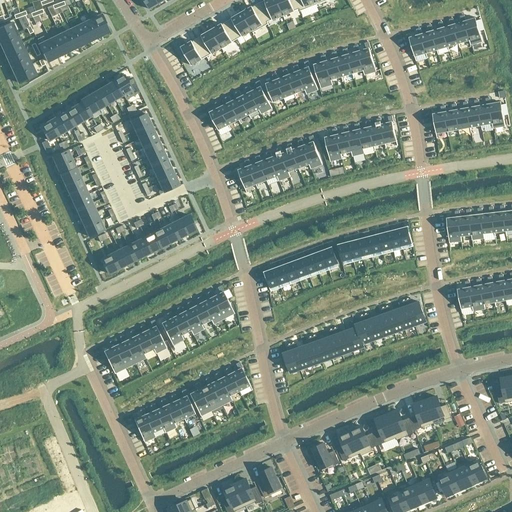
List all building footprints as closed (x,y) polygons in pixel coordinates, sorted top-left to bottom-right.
[(156,0),(143,0),(149,10),(159,4),(156,0)] [(264,1),(259,3),(268,24),(268,26),(268,27),(270,26),(269,26),(268,24),(267,22),(273,20),(277,18),(277,19),(282,17),(282,16),(283,16),(276,0),(264,0),(264,1)] [(276,0),(283,16),(284,20),(285,20),(285,19),(285,20),(283,16),(284,15),(284,16),(289,14),(289,13),(294,11),(299,9),(295,0),(276,0)] [(295,0),(299,9),(300,14),(301,13),(300,11),(307,9),(316,5),(313,0),(295,0)] [(251,6),(241,12),(253,33),(268,24),(259,3),(258,4),(252,7),(251,6)] [(231,19),(227,21),(237,39),(241,37),(246,34),(251,32),(251,31),(252,33),(253,35),(253,36),(254,35),(253,33),(241,12),(231,18),(231,19)] [(101,14),(90,19),(99,37),(109,32),(101,14)] [(454,24),(453,25),(458,44),(460,48),(461,48),(460,48),(459,44),(469,40),(463,22),(465,21),(464,15),(460,16),(461,22),(454,24)] [(444,27),(442,28),(447,47),(449,52),(450,51),(449,51),(448,47),(458,44),(453,25),(454,24),(453,18),(449,20),(450,25),(444,27)] [(465,21),(463,22),(469,40),(470,45),(482,42),(479,31),(484,30),(481,19),(476,21),(475,18),(465,21)] [(90,19),(80,24),(89,42),(99,37),(90,19)] [(221,24),(211,29),(222,48),(223,48),(227,45),(236,39),(238,43),(238,44),(239,43),(237,39),(227,21),(226,22),(222,24),(221,24)] [(433,31),(431,31),(436,50),(438,55),(439,54),(438,54),(437,50),(447,47),(442,28),(444,27),(442,22),(438,23),(439,29),(433,31)] [(12,24),(0,29),(0,40),(17,33),(12,24)] [(80,24),(70,29),(78,47),(89,42),(80,24)] [(422,34),(420,34),(425,53),(427,58),(428,58),(428,57),(427,57),(426,53),(436,50),(431,31),(433,31),(431,25),(427,26),(428,32),(422,34)] [(418,35),(409,38),(414,57),(416,61),(417,61),(416,61),(415,56),(425,53),(420,34),(422,34),(420,28),(416,29),(418,35)] [(70,29),(59,34),(68,52),(78,47),(70,29)] [(201,36),(196,39),(207,57),(216,51),(216,52),(221,49),(221,48),(223,52),(223,53),(224,52),(222,48),(211,29),(201,36)] [(17,33),(0,40),(0,43),(4,52),(21,44),(17,33)] [(59,34),(49,39),(58,57),(68,52),(59,34)] [(49,39),(39,44),(47,62),(58,57),(49,39)] [(191,41),(180,47),(191,66),(192,65),(193,65),(197,63),(197,62),(206,57),(208,61),(209,61),(207,57),(196,39),(191,42),(191,41)] [(359,51),(357,51),(363,70),(364,75),(376,72),(376,71),(369,48),(370,48),(368,42),(364,43),(366,49),(359,51)] [(21,44),(4,52),(9,62),(26,54),(21,44)] [(348,54),(346,55),(352,74),(353,78),(353,79),(354,78),(353,74),(363,70),(357,51),(359,51),(357,45),(353,47),(355,52),(348,54)] [(337,58),(335,58),(341,77),(343,81),(342,81),(342,82),(343,81),(342,77),(352,74),(346,55),(348,54),(346,49),(342,50),(344,55),(337,58)] [(326,61),(324,61),(330,80),(331,80),(341,77),(335,58),(337,58),(336,52),(331,53),(333,59),(326,61)] [(26,54),(9,62),(13,72),(31,64),(26,54)] [(322,62),(313,65),(321,88),(332,85),(331,80),(330,80),(324,61),(326,61),(325,55),(320,56),(322,62)] [(299,71),(298,71),(305,90),(306,94),(316,90),(318,90),(309,67),(310,67),(308,61),(304,63),(306,68),(299,71)] [(31,64),(13,72),(18,83),(36,75),(31,64)] [(289,75),(287,76),(294,94),(296,98),(295,98),(295,99),(297,98),(297,97),(296,98),(295,94),(297,93),(305,90),(298,71),(299,71),(297,65),(293,67),(295,72),(289,75)] [(278,79),(276,80),(284,98),(285,102),(285,103),(286,102),(284,98),(294,94),(287,76),(289,75),(286,69),(282,71),(285,76),(278,79)] [(274,81),(265,84),(273,102),(284,98),(276,80),(278,79),(276,73),(272,75),(274,81)] [(124,75),(115,80),(123,95),(132,89),(124,75)] [(115,80),(106,85),(115,100),(123,95),(115,80)] [(252,91),(250,92),(259,109),(261,114),(272,108),(261,87),(262,86),(259,81),(255,83),(258,88),(252,91)] [(106,85),(98,90),(106,104),(115,100),(106,85)] [(241,96),(240,97),(249,114),(251,118),(251,119),(252,118),(251,118),(249,114),(252,113),(259,109),(250,92),(252,91),(249,86),(245,88),(248,93),(241,96)] [(98,90),(90,95),(98,109),(106,104),(98,90)] [(231,101),(230,102),(239,119),(241,123),(240,124),(241,124),(242,123),(241,123),(239,119),(249,114),(240,97),(241,96),(239,91),(235,93),(237,98),(231,101)] [(90,95),(81,100),(82,102),(83,102),(90,114),(98,109),(90,95)] [(221,106),(220,107),(229,124),(231,128),(230,129),(231,128),(229,124),(239,119),(230,102),(231,101),(229,96),(225,98),(227,103),(221,106)] [(479,106),(477,106),(481,126),(482,130),(483,130),(482,130),(481,125),(492,124),(488,104),(490,104),(489,98),(485,99),(486,105),(479,106)] [(468,108),(467,108),(470,127),(471,132),(472,132),(471,132),(470,127),(481,126),(477,106),(479,106),(478,100),(474,101),(475,107),(468,108)] [(217,108),(209,112),(218,130),(229,124),(220,107),(221,106),(218,101),(214,103),(217,108)] [(82,102),(74,107),(83,121),(91,116),(90,114),(83,102),(82,102)] [(457,110),(455,110),(459,129),(460,134),(459,129),(470,127),(467,108),(468,108),(467,102),(463,103),(464,109),(457,110)] [(490,104),(488,104),(492,124),(493,128),(505,126),(503,115),(508,114),(506,104),(501,105),(500,102),(490,104)] [(446,112),(444,112),(447,131),(448,136),(449,136),(448,131),(459,129),(455,110),(457,110),(456,104),(451,105),(453,111),(446,112)] [(441,113),(432,114),(436,138),(438,138),(437,138),(436,133),(447,131),(444,112),(446,112),(444,106),(440,107),(441,113)] [(74,107),(66,111),(74,126),(83,121),(74,107)] [(66,111),(58,116),(66,131),(74,126),(66,111)] [(146,114),(131,121),(135,130),(150,123),(146,114)] [(58,116),(49,121),(58,135),(66,131),(58,116)] [(382,124),(380,124),(385,144),(396,141),(396,142),(397,145),(396,146),(397,146),(392,122),(393,122),(392,116),(387,117),(389,123),(382,124)] [(371,127),(369,127),(374,146),(385,144),(386,148),(385,148),(385,149),(386,148),(385,144),(380,124),(382,124),(381,118),(376,119),(378,125),(371,127)] [(49,121),(40,127),(49,141),(58,135),(49,121)] [(360,129),(358,130),(363,149),(373,146),(374,151),(375,151),(374,146),(369,127),(371,127),(369,121),(365,122),(367,128),(360,129)] [(150,123),(135,130),(139,139),(154,132),(150,123)] [(349,132),(347,132),(352,151),(351,152),(352,156),(364,153),(363,149),(358,130),(360,129),(358,124),(354,124),(356,130),(349,132)] [(338,134),(336,135),(341,154),(351,152),(352,151),(347,132),(349,132),(347,126),(343,127),(344,133),(338,134)] [(333,135),(324,138),(330,161),(342,159),(341,154),(336,135),(338,134),(336,129),(332,130),(333,135)] [(154,132),(139,139),(143,148),(158,141),(154,132)] [(304,145),(302,146),(309,164),(311,169),(322,165),(314,142),(315,141),(312,136),(308,137),(310,143),(304,145)] [(293,149),(291,150),(298,168),(300,173),(301,173),(301,172),(300,172),(299,168),(309,164),(302,146),(304,145),(302,140),(298,141),(300,147),(293,149)] [(158,141),(143,148),(147,156),(162,149),(158,141)] [(282,153),(281,154),(288,172),(298,168),(291,150),(293,149),(291,143),(287,145),(289,151),(282,153)] [(272,157),(270,158),(277,176),(279,181),(290,177),(288,172),(281,154),(282,153),(280,147),(276,149),(278,155),(272,157)] [(162,149),(147,156),(151,165),(166,158),(162,149)] [(68,150),(53,157),(57,166),(72,159),(68,150)] [(261,161),(259,162),(266,180),(268,185),(269,184),(268,184),(267,180),(277,176),(270,158),(272,157),(270,151),(266,153),(268,159),(261,161)] [(250,165),(249,166),(256,184),(258,189),(259,188),(258,188),(256,184),(266,180),(259,162),(261,161),(259,155),(255,157),(257,163),(250,165)] [(166,158),(151,165),(155,174),(170,167),(166,158)] [(72,159),(57,166),(61,175),(76,168),(72,159)] [(246,167),(238,170),(245,188),(247,193),(248,193),(248,192),(247,192),(245,188),(256,184),(249,166),(250,165),(248,159),(244,161),(246,167)] [(170,167),(155,174),(159,182),(174,175),(170,167)] [(76,168),(61,175),(65,184),(80,177),(76,168)] [(174,175),(159,182),(164,192),(179,185),(174,175)] [(80,177),(65,184),(69,192),(84,186),(80,177)] [(84,186),(69,192),(73,201),(88,194),(84,186)] [(88,194),(73,201),(77,210),(92,203),(88,194)] [(92,203),(77,210),(81,219),(96,212),(92,203)] [(505,212),(503,212),(505,231),(506,236),(507,236),(506,236),(506,231),(511,230),(511,204),(511,205),(511,211),(505,212)] [(493,213),(492,213),(494,233),(494,238),(496,237),(495,237),(494,233),(505,231),(503,212),(505,212),(504,206),(500,206),(501,212),(493,213)] [(482,214),(481,214),(483,234),(494,233),(492,213),(493,213),(493,207),(489,207),(489,213),(482,214)] [(471,216),(469,216),(472,235),(471,235),(472,240),(484,239),(483,234),(481,214),(482,214),(481,208),(477,209),(478,215),(471,216)] [(460,217),(458,217),(460,237),(461,237),(471,235),(472,235),(469,216),(471,216),(470,210),(466,210),(467,216),(460,217)] [(455,217),(446,218),(449,243),(461,241),(461,237),(460,237),(458,217),(460,217),(459,211),(455,211),(455,217)] [(96,212),(81,219),(85,227),(100,220),(96,212)] [(188,215),(179,220),(186,234),(196,229),(188,215)] [(100,220),(85,227),(89,237),(104,230),(100,220)] [(179,220),(170,224),(178,239),(186,234),(179,220)] [(399,229),(397,229),(401,246),(402,246),(410,244),(411,247),(412,246),(413,246),(412,243),(411,243),(407,227),(409,226),(408,222),(403,223),(404,227),(399,229)] [(170,224),(162,228),(169,243),(178,239),(170,224)] [(389,231),(387,232),(391,248),(392,248),(400,246),(401,249),(403,249),(402,246),(401,246),(397,229),(399,229),(398,225),(393,226),(395,230),(389,231)] [(380,234),(377,235),(381,251),(382,251),(390,249),(391,252),(393,251),(392,248),(391,248),(387,232),(389,231),(388,227),(383,228),(385,233),(380,234)] [(162,228),(153,233),(161,247),(169,243),(162,228)] [(370,236),(367,237),(371,254),(372,253),(381,251),(381,254),(383,254),(382,251),(381,251),(377,235),(380,234),(378,230),(374,231),(375,235),(370,236)] [(360,239),(357,240),(362,256),(371,254),(372,257),(373,257),(372,253),(371,254),(367,237),(370,236),(369,232),(364,233),(365,238),(360,239)] [(153,233),(145,237),(152,252),(161,247),(153,233)] [(350,242),(347,242),(352,259),(353,258),(361,256),(362,259),(363,259),(362,256),(357,240),(360,239),(359,235),(354,236),(355,240),(350,242)] [(145,237),(136,241),(144,256),(152,252),(145,237)] [(345,243),(337,245),(341,261),(343,261),(351,259),(352,262),(353,262),(353,258),(352,259),(347,242),(350,242),(349,237),(344,238),(345,243)] [(136,241),(128,246),(135,260),(144,256),(136,241)] [(324,250),(322,251),(328,267),(327,267),(328,270),(330,269),(329,266),(338,263),(332,247),(334,246),(332,242),(327,244),(329,248),(324,250)] [(128,246),(119,250),(126,265),(135,260),(128,246)] [(315,253),(312,254),(318,270),(319,274),(320,273),(319,270),(327,267),(328,267),(322,251),(324,250),(323,246),(318,247),(320,252),(315,253)] [(305,257),(303,258),(309,274),(308,274),(309,277),(311,277),(309,273),(318,270),(312,254),(315,253),(313,249),(309,251),(310,255),(305,257)] [(119,250),(110,254),(118,269),(126,265),(119,250)] [(296,260),(293,261),(299,277),(298,278),(299,281),(301,280),(300,277),(308,274),(309,274),(303,258),(305,257),(304,253),(299,254),(300,259),(296,260)] [(110,254),(101,259),(109,274),(118,269),(110,254)] [(286,264),(284,265),(290,281),(289,281),(290,284),(291,284),(290,280),(298,278),(299,277),(293,261),(296,260),(294,256),(289,258),(291,262),(286,264)] [(276,268),(274,268),(280,284),(279,285),(280,288),(282,287),(281,284),(289,281),(290,281),(284,265),(286,264),(284,260),(280,262),(281,266),(276,268)] [(272,269),(264,272),(270,288),(271,291),(272,291),(271,288),(279,285),(280,284),(274,268),(276,268),(275,263),(270,265),(272,269)] [(504,281),(502,281),(506,300),(507,305),(508,305),(508,304),(507,304),(506,300),(511,298),(511,272),(510,273),(511,279),(504,281)] [(493,283),(491,283),(494,302),(495,307),(496,307),(496,306),(496,307),(495,302),(506,300),(502,281),(504,281),(503,275),(498,276),(500,281),(493,283)] [(481,285),(480,285),(483,304),(484,304),(494,302),(491,283),(493,283),(491,277),(487,278),(488,284),(481,285)] [(470,287),(469,287),(472,307),(473,311),(485,309),(484,304),(483,304),(480,285),(481,285),(480,279),(476,280),(477,286),(470,287)] [(466,288),(457,290),(461,309),(462,314),(463,313),(462,313),(461,309),(472,307),(469,287),(470,287),(469,281),(465,282),(466,288)] [(214,296),(212,297),(223,318),(234,313),(223,292),(224,291),(221,286),(217,288),(220,293),(214,296)] [(203,301),(202,302),(211,319),(211,320),(213,324),(223,318),(212,297),(214,296),(211,291),(207,293),(210,298),(203,301)] [(193,307),(192,308),(201,325),(211,320),(211,319),(202,302),(203,301),(201,296),(197,298),(200,303),(193,307)] [(410,299),(405,300),(414,323),(414,326),(417,325),(416,322),(425,319),(419,302),(412,304),(409,297),(409,298),(410,299)] [(403,307),(397,309),(403,327),(414,323),(405,300),(402,302),(401,300),(401,301),(403,307)] [(183,312),(182,313),(191,330),(190,330),(192,334),(201,330),(199,325),(201,325),(192,308),(193,307),(191,301),(187,303),(190,309),(183,312)] [(389,306),(385,308),(393,331),(403,327),(397,309),(391,312),(389,305),(388,305),(389,306)] [(173,317),(172,318),(180,335),(181,335),(190,330),(191,330),(182,313),(183,312),(180,307),(177,309),(179,314),(173,317)] [(383,315),(376,317),(383,334),(391,331),(392,334),(394,333),(393,331),(385,308),(381,309),(380,308),(383,315)] [(169,319),(161,323),(172,345),(183,339),(181,335),(180,335),(172,318),(173,317),(170,312),(167,314),(169,319)] [(368,314),(364,315),(372,338),(373,340),(375,340),(374,337),(383,334),(376,317),(370,319),(368,312),(367,313),(368,314)] [(362,322),(355,324),(362,342),(372,338),(364,315),(360,316),(359,315),(362,322)] [(146,331),(145,331),(153,349),(155,353),(166,348),(155,326),(157,326),(154,320),(150,322),(153,327),(146,331)] [(352,329),(345,331),(351,349),(360,346),(361,348),(363,347),(362,345),(363,345),(362,342),(355,324),(354,320),(353,320),(354,321),(350,323),(349,322),(352,329)] [(136,336),(135,336),(143,354),(144,353),(153,349),(145,331),(146,331),(144,325),(140,327),(142,332),(136,336)] [(337,328),(333,329),(341,352),(342,355),(344,354),(343,352),(351,349),(345,331),(339,333),(337,327),(337,328)] [(331,336),(324,338),(330,356),(341,352),(333,329),(329,331),(329,330),(328,330),(331,336)] [(126,341),(124,341),(135,363),(146,358),(144,353),(143,354),(135,336),(136,336),(133,330),(130,332),(132,338),(126,341)] [(316,335),(312,337),(320,360),(321,360),(330,356),(324,338),(318,341),(316,334),(316,335)] [(116,346),(114,346),(125,368),(126,368),(135,363),(124,341),(126,341),(123,335),(119,337),(122,343),(116,346)] [(310,343),(304,346),(310,364),(318,360),(319,363),(321,362),(321,360),(320,360),(312,337),(308,338),(308,337),(310,343)] [(112,348),(104,352),(114,373),(125,368),(114,346),(116,346),(113,340),(109,342),(112,348)] [(295,343),(291,344),(299,367),(300,370),(302,369),(302,367),(310,364),(304,346),(297,348),(295,341),(295,342),(295,343)] [(289,351),(282,353),(289,371),(299,367),(291,344),(287,346),(287,344),(287,345),(289,351)] [(232,372),(230,373),(239,391),(241,395),(240,395),(240,396),(241,395),(239,391),(249,386),(251,390),(252,390),(241,368),(242,367),(239,362),(235,364),(238,369),(232,372)] [(222,377),(220,378),(229,396),(239,391),(230,373),(232,372),(229,367),(225,369),(228,374),(222,377)] [(211,383),(210,383),(221,405),(230,401),(227,397),(229,396),(220,378),(222,377),(219,372),(215,374),(218,379),(211,383)] [(502,389),(496,390),(499,404),(511,401),(511,376),(500,378),(502,389)] [(201,388),(200,388),(211,411),(221,405),(210,383),(211,383),(209,377),(205,379),(207,385),(201,388)] [(197,390),(189,394),(200,416),(211,411),(200,388),(201,388),(198,382),(195,384),(197,390)] [(177,400),(175,400),(184,418),(186,423),(187,422),(186,422),(184,418),(195,413),(187,396),(188,395),(185,389),(181,391),(183,397),(177,400)] [(167,404),(165,405),(173,423),(174,423),(184,418),(175,400),(177,400),(175,394),(171,396),(173,401),(167,404)] [(437,396),(425,400),(432,421),(433,421),(443,418),(444,420),(451,417),(446,405),(440,407),(437,396)] [(156,409),(155,410),(163,428),(165,433),(176,427),(174,423),(173,423),(165,405),(167,404),(164,399),(160,401),(163,406),(156,409)] [(417,415),(409,417),(414,430),(421,428),(433,423),(433,421),(432,421),(425,400),(413,405),(417,415)] [(146,414),(144,415),(153,433),(163,428),(155,410),(156,409),(154,404),(150,406),(152,411),(146,414)] [(142,416),(134,420),(144,442),(155,437),(153,433),(144,415),(146,414),(144,408),(140,410),(142,416)] [(398,410),(386,415),(396,438),(395,438),(396,440),(408,435),(415,432),(414,430),(409,417),(402,420),(398,410)] [(21,413),(4,418),(10,442),(27,438),(21,413)] [(459,414),(454,417),(458,428),(464,425),(459,414)] [(379,430),(372,433),(378,445),(384,442),(395,438),(396,438),(386,415),(375,420),(379,430)] [(361,426),(350,431),(360,453),(360,454),(361,456),(372,450),(371,448),(378,445),(372,433),(366,436),(361,426)] [(343,446),(337,449),(343,461),(349,459),(360,454),(360,453),(350,431),(338,436),(343,446)] [(323,443),(311,449),(322,471),(333,466),(339,463),(333,451),(328,453),(323,443)] [(468,463),(467,463),(476,483),(486,478),(478,458),(468,463)] [(467,460),(456,465),(457,467),(466,487),(476,483),(467,463),(468,463),(467,460)] [(264,483),(258,485),(264,497),(270,495),(281,490),(271,467),(259,473),(264,483)] [(448,472),(447,472),(456,491),(466,487),(457,467),(448,472)] [(447,469),(436,474),(446,496),(456,491),(447,472),(448,472),(447,469)] [(246,479),(235,484),(245,506),(255,501),(256,504),(263,501),(256,486),(250,489),(246,479)] [(419,484),(426,502),(437,497),(429,480),(419,484)] [(418,481),(408,486),(416,506),(426,502),(419,484),(418,481)] [(228,499),(222,502),(226,511),(232,511),(245,506),(235,484),(223,489),(228,499)] [(398,490),(406,510),(416,506),(408,486),(398,490)] [(397,488),(387,492),(394,511),(401,511),(406,510),(398,490),(397,488)] [(387,511),(380,497),(370,502),(374,511),(387,511)] [(191,499),(168,509),(169,511),(188,511),(191,511),(195,510),(191,499)] [(374,511),(370,502),(360,506),(362,511),(374,511)]
